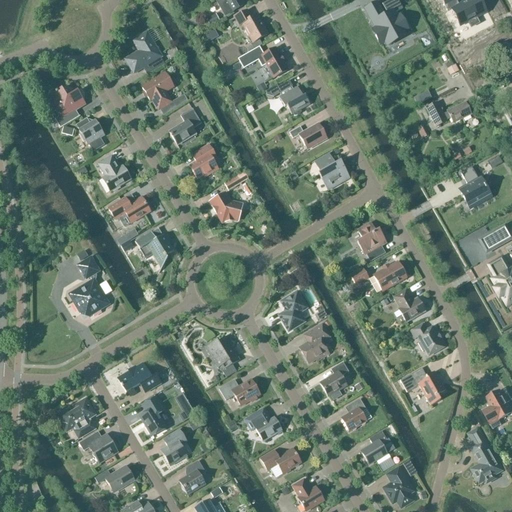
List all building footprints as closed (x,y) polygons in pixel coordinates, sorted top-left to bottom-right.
[(240,0),(218,0),(219,1),(220,0),(226,0),(228,2),(225,4),(230,13),(244,6),(240,0)] [(457,0),(441,0),(447,12),(451,10),(459,26),(467,22),(471,28),(478,24),(475,18),(484,14),(476,0),(469,0),(459,6),(456,1),(457,0)] [(376,4),(365,10),(373,24),(375,23),(378,29),(376,30),(374,31),(381,43),(385,41),(388,46),(405,37),(402,32),(405,30),(399,18),(396,20),(392,12),(383,17),(376,4)] [(251,19),(247,11),(234,18),(239,27),(242,25),(245,30),(244,32),(246,37),(249,36),(256,49),(261,45),(259,40),(267,36),(256,16),(251,19)] [(210,33),(204,36),(207,43),(214,40),(210,33)] [(126,61),(134,74),(143,68),(147,76),(164,66),(160,58),(161,58),(146,34),(143,36),(143,35),(136,39),(136,40),(133,42),(140,52),(126,61)] [(254,51),(238,60),(243,70),(258,61),(262,68),(266,66),(274,79),(288,71),(275,49),(264,56),(262,53),(256,56),(254,51)] [(147,97),(150,102),(152,101),(158,111),(171,103),(165,93),(173,88),(165,74),(142,88),(145,93),(143,94),(145,98),(147,97)] [(281,98),(279,99),(280,100),(281,104),(284,107),(284,108),(287,107),(291,116),(293,115),(294,117),(298,116),(301,113),(300,111),(309,105),(305,97),(303,98),(297,88),(293,91),(291,88),(292,87),(289,81),(278,88),(277,86),(265,92),(267,97),(274,98),(279,94),(281,98)] [(61,90),(48,98),(49,99),(47,101),(51,107),(53,106),(60,117),(54,120),(60,130),(80,117),(76,111),(85,105),(77,92),(73,95),(70,92),(62,92),(61,90)] [(183,96),(171,103),(175,110),(187,102),(183,96)] [(465,104),(444,114),(438,102),(426,108),(435,128),(447,123),(446,121),(450,119),(453,124),(471,115),(465,104)] [(511,111),(508,105),(503,108),(507,115),(506,115),(510,122),(511,126),(511,111)] [(184,124),(169,133),(177,146),(196,135),(193,130),(201,125),(192,110),(180,117),(184,124)] [(84,144),(86,143),(92,153),(103,147),(99,139),(104,136),(95,122),(90,125),(87,119),(76,126),(81,135),(79,137),(84,144)] [(327,140),(318,125),(307,131),(303,133),(300,128),(289,134),(293,140),(299,136),(307,151),(327,140)] [(424,129),(418,133),(422,140),(428,137),(424,129)] [(191,156),(195,163),(189,167),(197,181),(204,177),(205,178),(218,171),(213,162),(216,160),(208,146),(191,156)] [(349,179),(340,163),(335,166),(329,155),(314,163),(320,174),(318,175),(328,192),(349,179)] [(130,181),(122,167),(119,169),(112,157),(98,165),(105,178),(102,180),(110,193),(112,192),(113,193),(120,189),(119,188),(130,181)] [(498,157),(494,159),(498,167),(502,164),(498,157)] [(475,163),(464,169),(471,183),(468,185),(469,188),(465,191),(472,205),(494,193),(485,176),(483,177),(475,163)] [(83,167),(75,172),(78,177),(86,172),(83,167)] [(242,183),(238,176),(224,185),(228,192),(242,183)] [(247,185),(243,187),(248,196),(252,194),(247,185)] [(135,202),(131,195),(108,209),(115,221),(125,215),(131,224),(150,213),(141,199),(135,202)] [(224,195),(210,203),(213,208),(213,210),(215,214),(217,214),(222,223),(225,221),(227,222),(231,221),(232,220),(238,221),(241,206),(229,203),(224,195)] [(362,240),(357,243),(364,256),(366,255),(370,262),(385,254),(381,247),(386,244),(378,231),(375,233),(371,224),(358,232),(362,240)] [(511,236),(506,226),(489,235),(497,249),(511,241),(511,236)] [(134,231),(127,235),(130,241),(137,236),(134,231)] [(161,270),(157,276),(158,276),(170,255),(174,252),(164,235),(156,240),(151,233),(135,243),(144,258),(151,254),(161,270)] [(84,251),(77,256),(80,261),(88,257),(84,251)] [(503,259),(489,266),(496,278),(492,280),(497,288),(495,289),(500,299),(502,297),(507,306),(511,303),(511,269),(509,271),(503,259)] [(85,285),(68,295),(73,305),(77,313),(78,312),(78,313),(80,312),(84,319),(92,315),(92,316),(93,316),(93,317),(101,312),(100,311),(101,311),(100,310),(108,305),(103,298),(104,297),(99,288),(98,289),(97,287),(94,287),(97,277),(95,274),(97,273),(97,270),(92,261),(89,260),(79,266),(79,269),(84,278),(87,279),(89,278),(91,281),(90,286),(88,285),(86,286),(85,285)] [(381,292),(406,279),(397,264),(373,277),(381,292)] [(350,278),(355,286),(368,279),(363,271),(350,278)] [(398,310),(406,323),(409,322),(410,322),(415,319),(415,318),(425,313),(417,300),(412,303),(406,291),(393,298),(400,310),(398,310)] [(279,317),(288,332),(304,323),(298,314),(306,309),(297,294),(281,303),(285,309),(284,310),(283,313),(284,314),(279,317)] [(427,332),(423,325),(410,332),(415,340),(418,338),(421,343),(418,345),(422,352),(426,351),(429,356),(433,354),(434,355),(439,352),(439,350),(443,348),(432,329),(427,332)] [(307,363),(308,365),(315,360),(317,363),(329,355),(321,342),(328,337),(324,331),(322,327),(322,326),(307,335),(304,337),(308,344),(299,350),(303,357),(303,358),(305,362),(307,363)] [(222,372),(226,379),(236,373),(232,366),(239,362),(227,342),(223,345),(218,344),(217,342),(205,348),(218,369),(221,367),(224,371),(222,372)] [(342,379),(342,377),(348,373),(343,364),(331,371),(334,376),(320,385),(328,398),(330,396),(333,401),(341,397),(338,391),(346,386),(342,379)] [(151,379),(143,366),(124,377),(124,376),(119,379),(119,380),(118,381),(126,394),(140,386),(145,394),(161,385),(155,376),(151,379)] [(437,396),(445,392),(434,373),(426,377),(421,369),(400,382),(407,394),(419,387),(430,407),(440,402),(437,396)] [(219,390),(226,402),(234,397),(241,408),(250,402),(251,404),(257,400),(256,398),(259,397),(254,389),(255,388),(251,381),(238,388),(234,381),(219,390)] [(491,408),(483,412),(493,430),(501,425),(499,421),(511,413),(507,404),(511,401),(505,390),(500,393),(500,391),(486,399),(491,408)] [(148,412),(140,417),(152,437),(165,429),(157,416),(164,412),(156,398),(144,405),(148,412)] [(348,415),(341,420),(349,433),(366,422),(361,414),(366,411),(360,400),(345,409),(348,415)] [(85,401),(57,417),(66,433),(73,429),(75,432),(74,432),(78,439),(94,430),(90,423),(87,425),(85,422),(94,416),(85,401)] [(247,426),(251,432),(255,430),(263,442),(281,431),(274,420),(270,422),(269,421),(266,423),(263,416),(247,426)] [(162,441),(166,448),(160,452),(170,467),(187,457),(181,447),(187,444),(179,431),(162,441)] [(470,438),(475,446),(471,448),(481,466),(473,471),(474,473),(474,475),(477,480),(478,481),(480,483),(485,480),(487,484),(495,479),(493,476),(501,471),(478,431),(473,433),(475,435),(470,438)] [(372,446),(361,453),(369,466),(386,455),(380,445),(386,441),(381,432),(369,440),(372,446)] [(108,459),(111,455),(116,452),(114,448),(113,444),(109,441),(107,438),(102,441),(97,433),(79,444),(83,452),(89,449),(92,452),(92,456),(96,459),(98,463),(103,460),(108,459)] [(208,444),(201,448),(204,454),(211,450),(208,444)] [(274,452),(260,460),(267,472),(277,466),(283,476),(290,472),(289,471),(294,468),(296,468),(298,467),(299,465),(301,464),(292,450),(278,459),(274,452)] [(185,493),(187,496),(204,485),(200,477),(205,474),(198,462),(186,469),(190,476),(179,483),(181,486),(182,490),(185,493)] [(110,477),(107,472),(95,479),(98,485),(105,480),(114,494),(134,482),(125,468),(110,477)] [(408,495),(413,493),(398,469),(387,476),(392,484),(383,490),(392,505),(398,502),(400,505),(402,506),(404,506),(406,506),(412,502),(408,495)] [(304,481),(292,487),(299,499),(298,499),(305,511),(323,502),(315,489),(310,492),(304,481)] [(196,511),(215,511),(213,508),(214,508),(210,501),(195,509),(196,511)] [(140,509),(137,503),(121,511),(152,511),(148,504),(140,509)]
